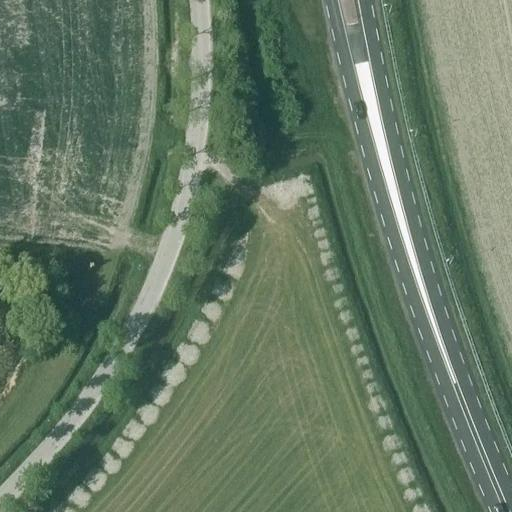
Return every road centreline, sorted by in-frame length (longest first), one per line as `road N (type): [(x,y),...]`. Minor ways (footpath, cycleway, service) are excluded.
road 1 (tertiary): [(0,504),(84,412),(159,282),(182,216),(197,131),(196,0)]
road 2 (trunk): [(331,0),(408,281),(490,479)]
road 3 (trunk): [(490,479),(408,207),(364,0)]
